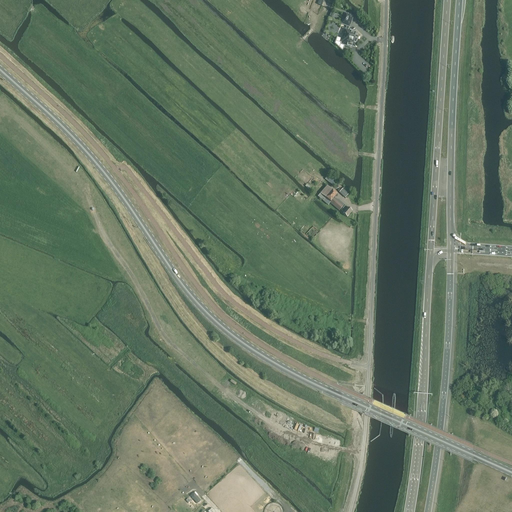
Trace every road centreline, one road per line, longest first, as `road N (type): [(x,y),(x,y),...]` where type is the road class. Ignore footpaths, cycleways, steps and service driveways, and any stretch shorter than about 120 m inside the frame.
road 1 (tertiary): [(511,473),(312,383),(223,328),(98,165),(0,69)]
road 2 (unclassified): [(349,511),(365,427),(386,0)]
road 3 (trunk): [(428,511),(447,359),(450,250)]
road 4 (trunk): [(430,252),(409,511)]
road 5 (trunk): [(446,0),(430,252)]
road 6 (trunk): [(450,250),(458,0)]
